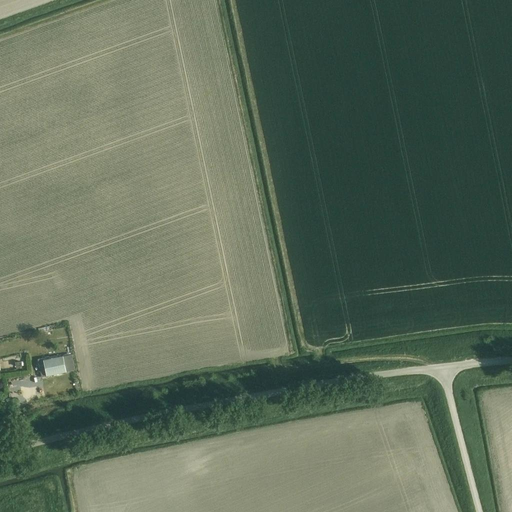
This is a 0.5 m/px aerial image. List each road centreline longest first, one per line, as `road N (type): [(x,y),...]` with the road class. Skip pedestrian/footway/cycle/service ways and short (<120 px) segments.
road 1 (tertiary): [(0,450),(288,389),(442,367)]
road 2 (unclassified): [(478,511),(442,367)]
